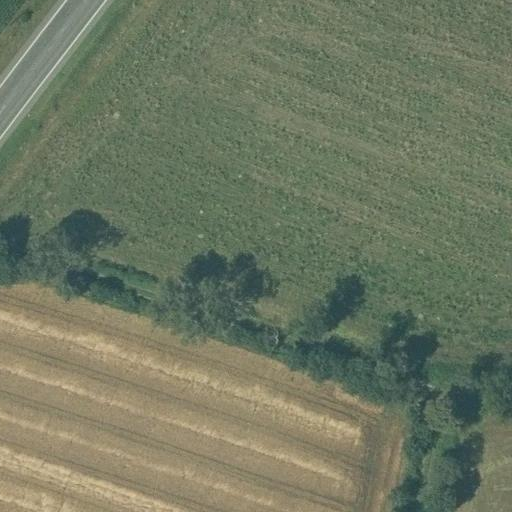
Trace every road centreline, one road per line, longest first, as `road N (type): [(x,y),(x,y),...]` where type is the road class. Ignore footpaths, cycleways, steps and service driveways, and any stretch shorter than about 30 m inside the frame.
road 1 (track): [(0,250),(440,393),(511,389)]
road 2 (secondary): [(90,0),(0,117)]
road 3 (track): [(440,393),(418,511)]
